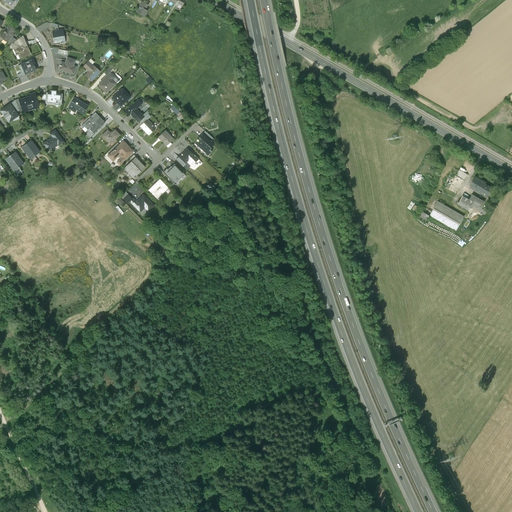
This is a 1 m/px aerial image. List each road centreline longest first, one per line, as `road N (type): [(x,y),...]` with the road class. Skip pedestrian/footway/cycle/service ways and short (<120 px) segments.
road 1 (track): [(401,511),(298,300),(237,276),(168,266),(6,424)]
road 2 (motorway): [(251,0),(275,117),(325,285),(420,511)]
road 3 (motorway): [(432,511),(337,286),(263,0)]
road 4 (secondary): [(212,0),(511,171)]
road 5 (residential): [(48,81),(107,106),(159,160)]
